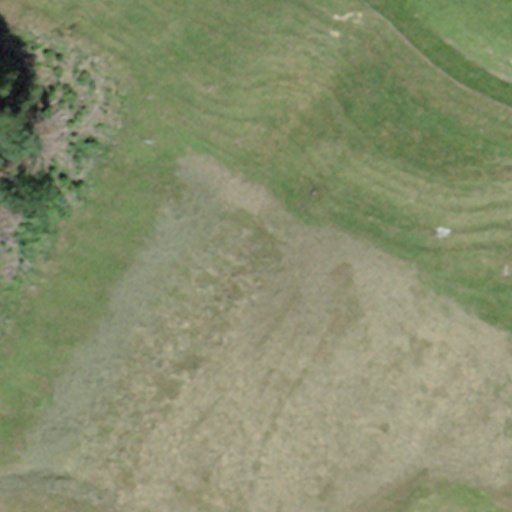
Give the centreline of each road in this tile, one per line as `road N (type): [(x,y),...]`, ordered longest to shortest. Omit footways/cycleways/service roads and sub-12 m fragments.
road 1 (track): [(385,0),(461,70),(511,96)]
road 2 (track): [(0,485),(72,482),(118,511)]
